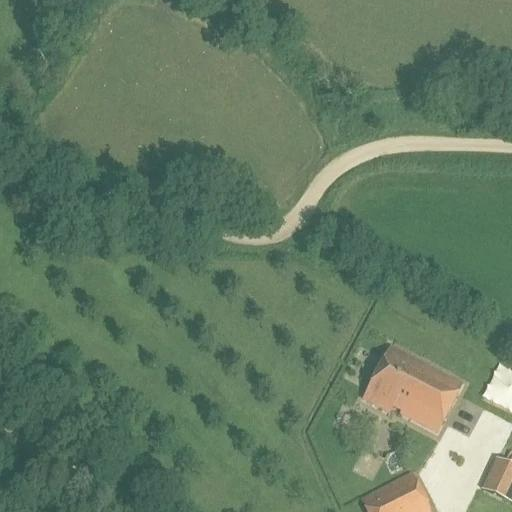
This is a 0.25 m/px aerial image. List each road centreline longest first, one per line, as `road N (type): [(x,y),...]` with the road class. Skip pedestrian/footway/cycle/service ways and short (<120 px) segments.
road 1 (track): [(511,151),(356,156),(281,230),(251,237),(0,179)]
road 2 (unclassified): [(110,511),(0,413)]
